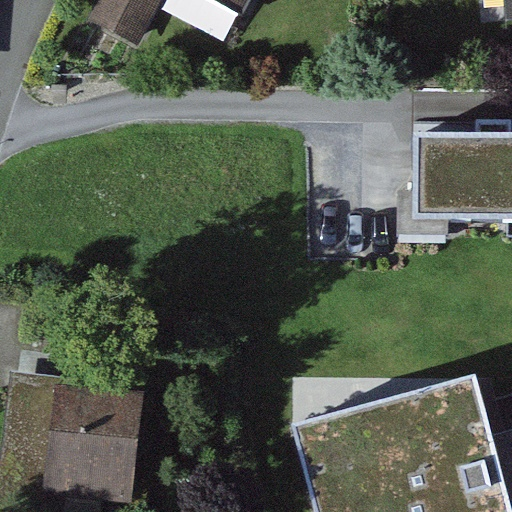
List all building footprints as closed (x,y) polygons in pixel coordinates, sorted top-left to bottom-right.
[(138,48),(163,0),(96,0),(86,21),(138,48)] [(260,0),(201,0),(248,24),(260,0)] [(511,147),(419,146),(417,224),(511,225),(511,147)] [(64,387),(48,496),(136,509),(151,400),(64,387)] [(472,387),(289,430),(308,511),(501,511),(481,425),(472,387)] [(511,511),(511,417),(481,425),(501,511),(511,511)]
